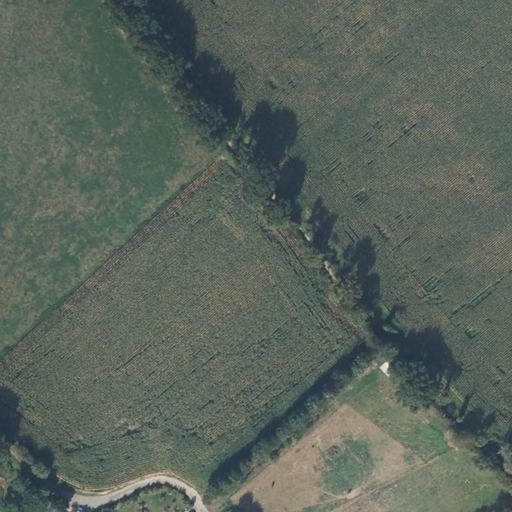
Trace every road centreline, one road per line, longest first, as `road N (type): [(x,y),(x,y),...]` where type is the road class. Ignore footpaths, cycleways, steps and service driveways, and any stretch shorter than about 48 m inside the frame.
road 1 (track): [(132,0),(383,342),(511,472)]
road 2 (unclassified): [(204,511),(169,478),(92,503),(44,488)]
